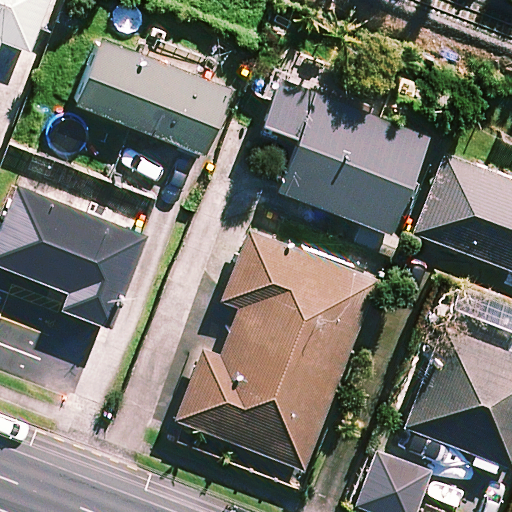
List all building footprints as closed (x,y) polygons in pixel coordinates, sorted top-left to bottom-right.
[(41,0),(0,0),(0,44),(21,52),(41,0)] [(224,84),(95,34),(70,99),(200,149),(224,84)] [(270,68),(252,119),(286,131),(266,187),(386,228),(423,121),(270,68)] [(511,177),(438,151),(409,230),(511,267),(511,177)] [(140,228),(13,177),(0,208),(0,260),(64,286),(57,302),(103,321),(140,228)] [(173,416),(194,424),(187,442),(305,486),(328,424),(316,420),(369,276),(243,228),(213,308),(228,314),(215,349),(200,344),(173,416)] [(35,304),(0,290),(0,327),(23,336),(35,304)] [(511,447),(511,338),(441,311),(398,421),(506,463),(511,447)]
